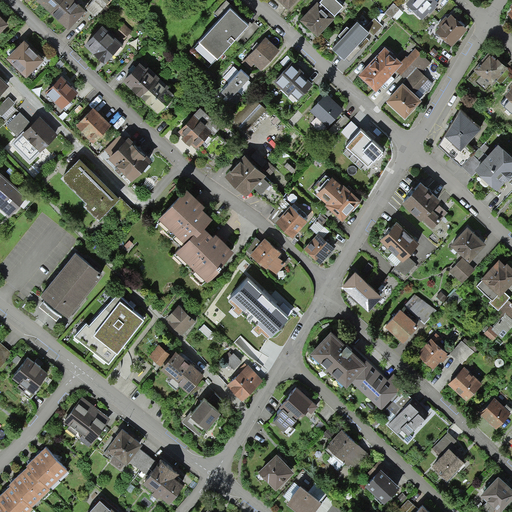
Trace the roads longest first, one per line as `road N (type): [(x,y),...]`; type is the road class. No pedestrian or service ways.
road 1 (residential): [(327,287),(511,467)]
road 2 (residential): [(0,66),(140,200),(182,163)]
road 3 (residential): [(10,0),(182,163)]
road 4 (residential): [(287,359),(454,511)]
road 5 (residential): [(254,0),(411,147)]
road 6 (residential): [(182,163),(273,232),(327,287)]
road 7 (residential): [(80,371),(212,477)]
road 8 (residential): [(411,147),(327,287)]
road 9 (residential): [(485,19),(411,147)]
road 10 (residential): [(411,147),(511,239)]
road 11 (residential): [(80,371),(0,463)]
